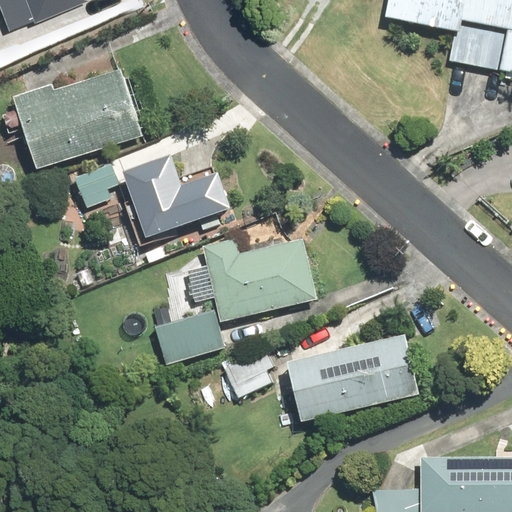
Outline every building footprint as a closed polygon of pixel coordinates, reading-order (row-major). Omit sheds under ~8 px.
[(79,0),(7,0),(18,25),(79,0)] [(511,0),(393,0),(389,21),(457,35),(451,63),(511,75),(511,0)] [(21,93),(43,167),(147,136),(127,68),(61,87),(60,82),(21,93)] [(132,169),(155,235),(238,207),(226,171),(191,182),(180,152),(132,169)] [(113,165),(76,181),(88,209),(125,194),(113,165)] [(211,245),(227,319),(323,298),(309,238),(245,252),(242,238),(211,245)] [(189,272),(168,274),(170,307),(191,306),(189,272)] [(216,310),(157,329),(169,367),(228,348),(216,310)] [(295,359),(308,418),(427,393),(413,333),(295,359)] [(269,351),(225,369),(238,400),(282,382),(269,351)] [(511,511),(511,454),(425,455),(425,489),(376,490),(380,511),(511,511)]
